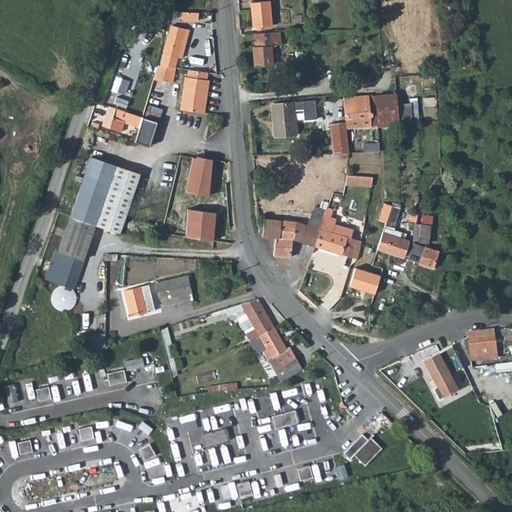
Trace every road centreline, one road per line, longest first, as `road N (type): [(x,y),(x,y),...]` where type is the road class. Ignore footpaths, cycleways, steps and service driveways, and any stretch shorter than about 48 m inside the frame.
road 1 (tertiary): [(223,0),(249,249),(271,286),(351,367)]
road 2 (tertiary): [(0,341),(120,0)]
road 3 (unknown): [(318,335),(342,279),(329,259),(132,331),(119,324),(115,301)]
road 4 (tertiary): [(351,367),(500,511)]
road 5 (unknown): [(71,140),(158,168),(166,135),(235,143)]
road 6 (residential): [(351,367),(458,319),(511,322)]
